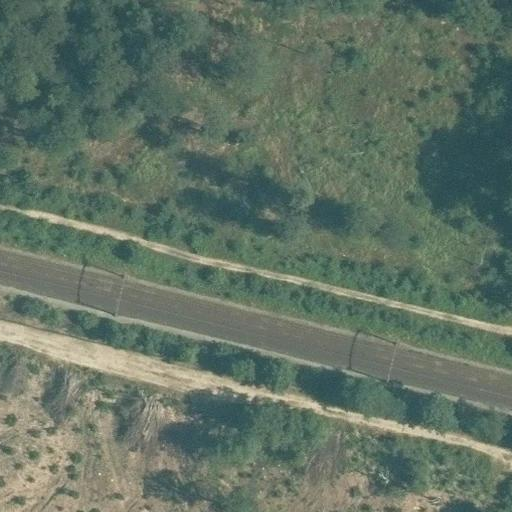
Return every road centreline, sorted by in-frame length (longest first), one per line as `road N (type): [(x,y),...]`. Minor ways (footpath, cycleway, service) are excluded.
road 1 (track): [(0,206),(197,261),(511,332)]
road 2 (track): [(511,451),(0,328)]
